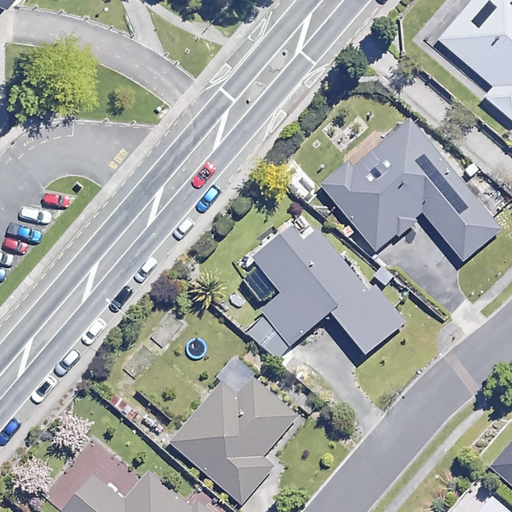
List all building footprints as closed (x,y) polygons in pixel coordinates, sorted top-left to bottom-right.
[(511,0),(474,0),(440,42),(494,85),(483,100),(511,122),(511,0)] [(500,231),(411,122),(354,169),(349,163),(323,185),(378,252),(426,213),(465,260),(500,231)] [(317,231),(305,242),(291,226),(240,271),(269,304),(261,310),(291,345),(330,311),(367,353),(404,321),(373,286),(368,291),(317,231)] [(296,418),(237,366),(170,441),(241,504),(273,468),(261,457),(296,418)] [(112,457),(94,441),(43,500),(56,511),(208,511),(195,500),(189,507),(149,472),(124,502),(95,476),(112,457)] [(511,443),(493,467),(511,483),(511,443)] [(511,511),(511,510),(481,484),(457,511),(511,511)]
